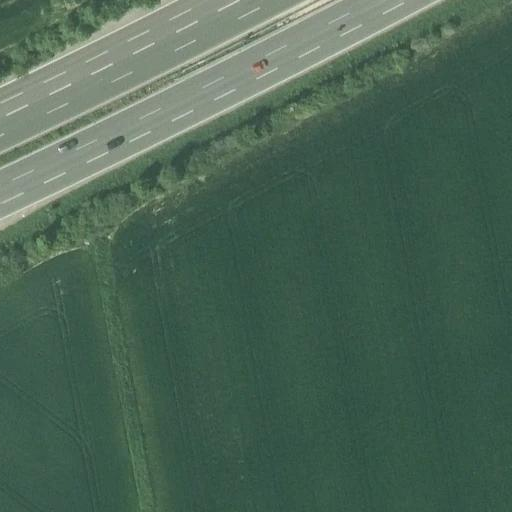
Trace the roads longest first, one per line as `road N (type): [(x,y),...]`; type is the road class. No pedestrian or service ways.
road 1 (motorway): [(0,196),(368,0)]
road 2 (motorway): [(254,0),(0,128)]
